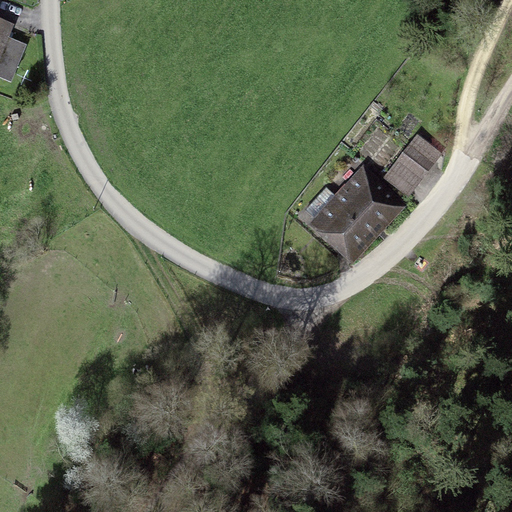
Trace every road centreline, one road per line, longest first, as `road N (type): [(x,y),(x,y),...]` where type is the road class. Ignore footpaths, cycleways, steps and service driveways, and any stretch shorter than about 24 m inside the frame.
road 1 (residential): [(463,158),(353,283),(308,300),(239,283),(136,224),(91,173),(59,95),(49,0)]
road 2 (track): [(148,511),(207,429),(286,353),(321,298)]
road 3 (track): [(507,0),(468,86),(463,158),(511,90)]
road 4 (track): [(207,429),(199,350),(136,224)]
